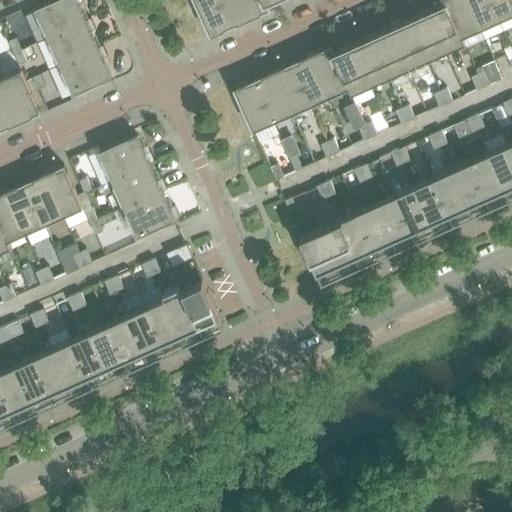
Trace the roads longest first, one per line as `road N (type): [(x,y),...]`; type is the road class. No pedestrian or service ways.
road 1 (tertiary): [(282,356),(0,482)]
road 2 (residential): [(159,84),(282,356)]
road 3 (tertiary): [(511,253),(282,356)]
road 4 (residential): [(350,0),(159,84)]
road 5 (residential): [(159,84),(0,156)]
